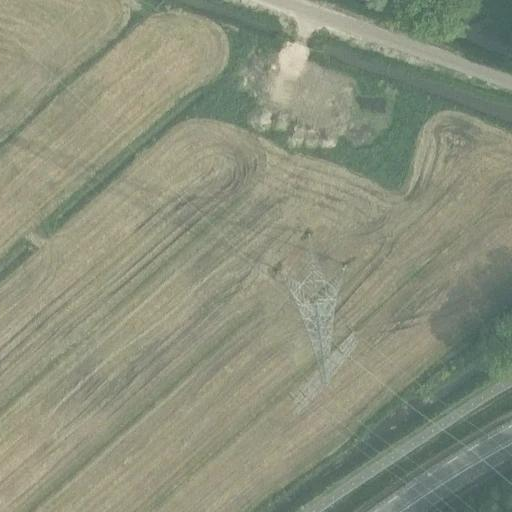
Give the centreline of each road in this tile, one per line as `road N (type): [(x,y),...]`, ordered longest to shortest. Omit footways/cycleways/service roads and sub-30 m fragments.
road 1 (unclassified): [(511,85),(270,0)]
road 2 (secondary): [(398,511),(511,439)]
